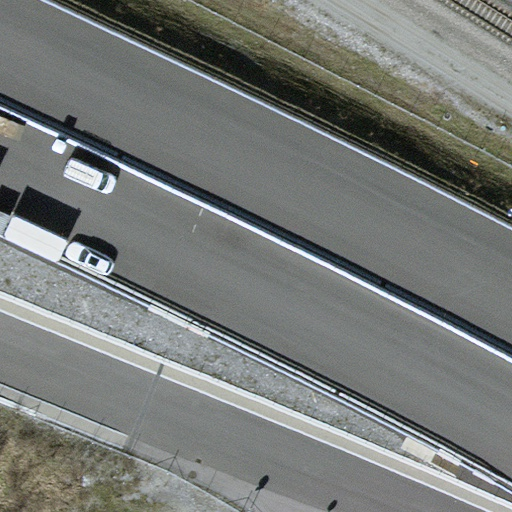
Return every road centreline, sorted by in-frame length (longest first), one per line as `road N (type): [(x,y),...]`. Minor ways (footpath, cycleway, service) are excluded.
road 1 (motorway): [(0,158),(511,415)]
road 2 (motorway): [(511,303),(0,46)]
road 3 (motorway): [(0,346),(414,511)]
